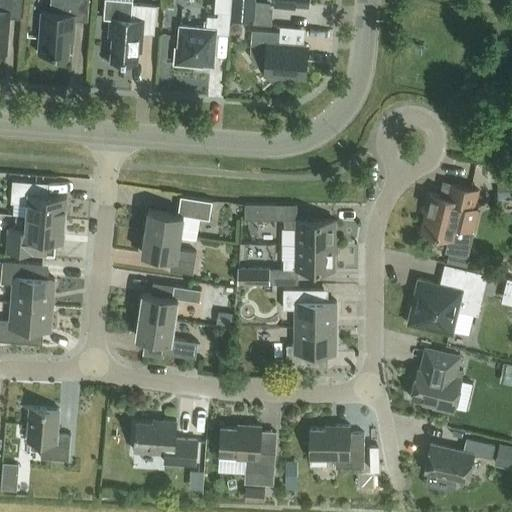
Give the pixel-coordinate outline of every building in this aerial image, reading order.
[(21,18),(22,0),(0,0),(0,49),(6,50),(9,17),(21,18)] [(88,20),(89,0),(50,0),(50,11),(42,11),(38,53),(69,55),(71,30),(74,30),(75,19),(88,20)] [(105,0),(105,16),(114,17),(111,59),(137,61),(139,32),(154,33),(157,5),(133,3),(133,0),(105,0)] [(229,34),(231,0),(216,0),(215,10),(218,10),(218,16),(216,33),(229,34)] [(254,19),(255,0),(234,0),(234,17),(254,19)] [(216,33),(218,16),(207,15),(206,27),(180,24),(178,46),(175,46),(174,64),(192,65),(192,63),(214,65),(216,33)] [(230,25),(230,30),(233,34),(238,34),(242,31),(242,26),(239,22),(234,22),(230,25)] [(252,29),(251,42),(267,43),(266,58),(258,65),(272,81),(279,74),(302,76),(305,45),(279,43),(280,31),(252,29)] [(27,215),(65,218),(67,196),(40,193),(41,182),(13,179),(11,202),(28,203),(27,215)] [(511,180),(500,181),(501,199),(511,198),(511,180)] [(474,208),(478,189),(451,183),(448,196),(427,191),(422,209),(426,210),(421,231),(452,238),(455,227),(471,231),(477,209),(474,208)] [(209,218),(212,200),(181,195),(178,213),(149,209),(145,231),(181,236),(196,238),(199,217),(209,218)] [(276,218),(276,203),(245,202),(245,218),(276,218)] [(63,241),(65,218),(27,215),(26,228),(9,227),(7,250),(33,252),(34,238),(63,241)] [(335,236),(335,219),(297,218),(297,219),(284,219),(284,228),(296,228),(296,243),(337,244),(337,236),(335,236)] [(179,248),(181,236),(145,231),(142,253),(171,257),(169,269),(193,273),(195,260),(197,251),(179,248)] [(284,258),(284,267),(334,268),(334,251),(337,251),(337,244),(296,243),(296,250),(296,258),(284,258)] [(449,252),(446,262),(466,267),(469,257),(449,252)] [(12,301),(53,304),(55,278),(41,277),(43,263),(3,260),(1,282),(13,283),(12,301)] [(238,267),(238,282),(271,283),(271,267),(238,267)] [(418,277),(407,322),(452,333),(458,310),(478,314),(488,273),(468,268),(463,288),(441,283),(418,277)] [(140,314),(175,319),(178,297),(200,301),(202,289),(174,284),(172,296),(143,292),(140,314)] [(295,326),(336,326),(336,300),(324,300),(324,288),(284,288),(284,308),(296,308),(295,326)] [(51,330),(53,304),(12,301),(11,319),(0,317),(0,339),(36,343),(37,329),(51,330)] [(219,310),(217,324),(232,326),(233,312),(219,310)] [(172,337),(175,319),(140,314),(136,336),(166,340),(164,352),(196,357),(198,341),(172,337)] [(336,352),(336,326),(295,326),(295,344),(287,343),(287,366),(323,366),(323,352),(336,352)] [(418,366),(411,397),(434,402),(433,406),(454,411),(462,378),(452,376),(454,368),(456,369),(459,355),(425,347),(421,367),(418,366)] [(511,364),(504,363),(500,381),(511,383),(511,364)] [(69,459),(71,434),(58,433),(60,408),(30,406),(27,440),(42,441),(41,457),(69,459)] [(196,464),(198,439),(175,437),(177,419),(163,418),(163,422),(137,420),(135,450),(165,452),(165,461),(196,464)] [(221,425),(220,452),(247,454),(246,467),(245,481),(256,481),(273,483),(275,453),(260,452),(261,424),(248,423),(248,427),(221,425)] [(364,466),(364,432),(350,432),(350,424),(336,424),(336,427),(310,427),(310,458),(336,458),(336,466),(364,466)] [(492,457),(495,443),(466,437),(463,449),(431,442),(425,470),(428,471),(425,484),(453,491),(456,478),(468,480),(474,452),(492,457)] [(511,467),(511,445),(502,443),(498,464),(511,467)] [(19,463),(4,462),(2,488),(17,489),(19,463)] [(357,492),(375,491),(375,474),(357,474),(357,492)] [(264,500),(265,486),(247,485),(246,499),(264,500)]
